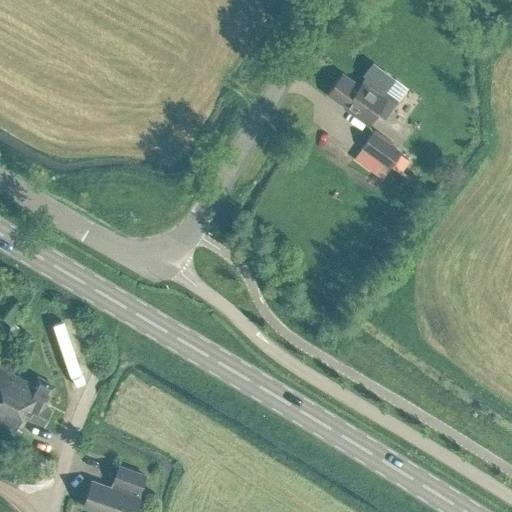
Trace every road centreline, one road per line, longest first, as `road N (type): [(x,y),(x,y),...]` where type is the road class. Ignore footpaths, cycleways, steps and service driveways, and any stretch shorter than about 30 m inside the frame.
road 1 (primary): [(466,511),(0,232)]
road 2 (track): [(511,498),(297,368),(200,286),(151,257)]
road 3 (tertiary): [(211,203),(184,242),(151,257),(0,179)]
road 4 (tertiary): [(211,203),(327,0)]
road 5 (unclassified): [(52,511),(65,450),(96,375)]
